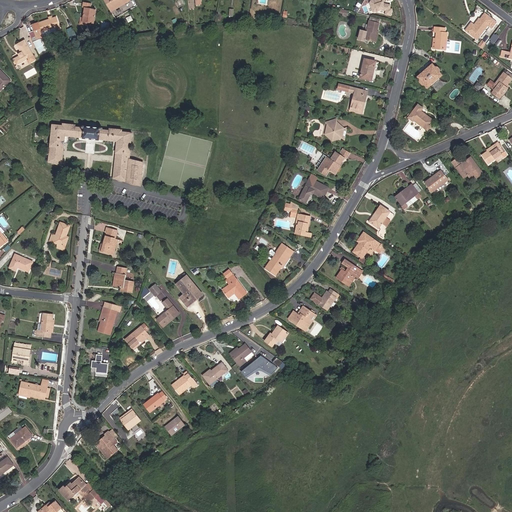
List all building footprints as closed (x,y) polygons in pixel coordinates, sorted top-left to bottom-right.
[(129,1),(128,0),(104,0),(111,12),(129,1)] [(381,15),(393,16),(393,14),(391,4),(384,3),(384,1),(384,0),(371,0),(369,0),(371,12),(374,12),(380,11),(381,15)] [(83,8),(85,8),(83,18),(83,22),(87,22),(93,24),(96,10),(90,9),(91,4),(83,2),(83,8)] [(491,28),(495,22),(484,14),(480,19),(479,19),(474,25),(471,23),(466,30),(477,39),(488,25),(491,28)] [(38,25),(33,26),(36,34),(37,37),(42,35),(41,33),(59,26),(56,18),(37,24),(38,25)] [(365,32),(363,31),(360,40),(364,41),(365,39),(374,41),(376,31),(379,23),(369,21),(367,29),(366,29),(365,32)] [(45,35),(60,30),(59,26),(41,33),(42,35),(44,35),(45,35)] [(445,33),(445,29),(435,28),(434,32),(436,32),(435,49),(446,50),(447,33),(445,33)] [(494,44),(499,36),(494,33),(489,41),(494,44)] [(29,37),(35,51),(37,51),(33,42),(31,37),(29,37)] [(31,64),(36,61),(25,41),(16,46),(20,54),(18,55),(19,57),(13,60),(16,67),(27,61),(28,60),(31,64)] [(511,59),(511,45),(510,52),(503,51),(502,57),(511,59)] [(371,81),(374,81),(378,62),(376,62),(364,59),(360,78),(371,81)] [(435,67),(432,64),(417,77),(420,80),(420,83),(422,85),(424,85),(427,88),(442,75),(439,72),(440,70),(438,68),(435,67)] [(10,81),(0,70),(0,89),(1,90),(10,81)] [(507,84),(511,79),(504,73),(495,84),(490,81),(487,85),(494,90),(492,93),(500,98),(506,89),(504,88),(507,84)] [(358,93),(359,89),(338,84),(337,89),(354,93),(350,111),(360,113),(363,100),(365,100),(366,95),(358,93)] [(420,111),(422,108),(418,105),(408,118),(413,121),(413,120),(427,130),(434,121),(420,111)] [(344,129),(336,122),(328,125),(326,135),(332,141),(342,138),(344,139),(344,137),(346,131),(346,128),(344,129)] [(52,125),(49,162),(62,165),(65,136),(67,136),(91,139),(115,141),(116,142),(113,178),(141,186),(143,163),(129,158),(131,133),(122,132),(122,130),(109,128),(109,130),(103,130),(103,129),(103,128),(102,128),(102,127),(101,127),(100,128),(85,127),(85,126),(84,126),(84,125),(83,125),(83,126),(82,126),(82,127),(75,127),(76,125),(63,123),(62,123),(62,124),(61,124),(60,124),(60,125),(60,126),(52,125)] [(481,155),(488,164),(495,159),(495,158),(502,154),(505,151),(498,142),(486,150),(487,151),(481,155)] [(350,153),(343,149),(339,154),(345,158),(346,159),(350,153)] [(335,152),(330,159),(327,157),(323,162),(322,164),(321,165),(319,167),(318,169),(326,175),(329,170),(332,172),(338,164),(340,166),(345,158),(339,154),(335,152)] [(467,163),(463,166),(462,164),(458,158),(452,162),(464,177),(467,175),(470,178),(474,175),(477,178),(482,173),(471,158),(465,162),(467,163)] [(335,174),(341,166),(340,166),(338,164),(332,172),(335,174)] [(448,180),(441,171),(425,183),(432,192),(448,180)] [(312,174),(310,178),(299,199),(305,203),(310,194),(312,195),(313,193),(323,198),(328,188),(315,181),(318,177),(312,174)] [(411,185),(410,186),(401,193),(402,194),(397,198),(402,206),(415,196),(417,198),(420,196),(418,193),(411,185)] [(402,206),(404,208),(417,198),(415,196),(402,206)] [(291,211),(293,205),(286,203),(284,210),(291,211)] [(390,212),(380,205),(375,213),(376,215),(371,223),(378,228),(390,212)] [(387,217),(392,220),(395,215),(390,212),(387,217)] [(312,233),(307,232),(310,218),(302,216),(303,214),(298,213),(296,221),(300,222),(300,223),(297,223),(295,233),(311,237),(312,233)] [(68,238),(65,237),(66,236),(70,225),(60,222),(56,235),(52,234),(50,241),(58,244),(65,246),(68,238)] [(108,236),(106,244),(104,243),(101,251),(114,254),(118,239),(115,239),(118,230),(108,228),(106,236),(108,236)] [(0,247),(8,241),(0,230),(0,247)] [(360,248),(357,246),(355,249),(361,253),(359,256),(362,258),(370,247),(375,250),(377,248),(381,251),(384,247),(380,244),(364,233),(358,241),(360,242),(362,244),(360,248)] [(275,275),(281,267),(292,250),(282,243),(276,252),(271,260),(265,268),(275,275)] [(282,268),(294,251),(292,250),(281,267),(282,268)] [(17,267),(28,271),(32,262),(15,254),(10,267),(16,270),(17,267)] [(342,263),(348,267),(346,270),(347,271),(346,272),(342,270),(337,278),(349,286),(354,278),(357,273),(360,275),(362,271),(344,260),(342,263)] [(121,287),(124,288),(123,291),(132,292),(134,282),(125,280),(127,268),(117,267),(114,286),(121,287)] [(224,274),(227,278),(232,274),(229,270),(224,274)] [(176,284),(184,294),(192,303),(203,294),(185,273),(182,276),(184,278),(176,284)] [(234,293),(239,299),(247,292),(233,275),(226,280),(230,284),(223,290),(229,297),(234,293)] [(156,296),(161,291),(155,285),(150,289),(156,296)] [(328,291),(325,295),(324,294),(321,297),(314,292),(310,298),(326,309),(329,305),(332,301),(335,296),(337,293),(330,288),(328,291)] [(162,291),(156,295),(160,301),(166,296),(162,291)] [(180,297),(188,306),(192,303),(184,294),(180,297)] [(359,307),(362,303),(355,298),(352,302),(359,307)] [(162,325),(170,319),(171,320),(180,313),(168,299),(163,303),(169,310),(157,319),(162,325)] [(98,331),(111,335),(117,311),(119,311),(121,306),(105,301),(103,307),(105,307),(102,318),(104,319),(103,322),(100,321),(98,331)] [(300,327),(303,323),(308,327),(316,315),(303,307),(298,314),(294,311),(289,319),(300,327)] [(34,335),(50,337),(51,332),(52,320),(53,314),(43,313),(41,331),(35,330),(34,335)] [(162,325),(163,327),(171,320),(170,319),(162,325)] [(144,323),(125,339),(132,348),(140,341),(141,343),(150,335),(146,331),(149,328),(144,323)] [(279,339),(281,336),(284,339),(288,333),(278,326),(272,335),(271,333),(265,341),(272,346),(275,343),(276,343),(279,339)] [(15,343),(13,358),(25,360),(26,356),(30,356),(31,345),(15,343)] [(245,344),(239,349),(232,355),(240,366),(246,361),(243,357),(251,351),(245,344)] [(238,347),(230,353),(232,355),(239,349),(238,347)] [(108,363),(102,363),(102,355),(97,354),(96,361),(92,360),(91,371),(107,373),(108,363)] [(274,373),(280,366),(273,361),(268,367),(274,373)] [(210,370),(204,375),(210,384),(216,379),(228,370),(222,363),(211,371),(210,370)] [(193,388),(195,388),(198,385),(192,378),(187,371),(184,373),(185,375),(172,385),(179,394),(186,389),(186,390),(192,386),(193,388)] [(19,395),(30,398),(31,396),(21,393),(24,382),(22,382),(19,395)] [(47,387),(48,385),(41,384),(41,386),(24,382),(21,393),(31,396),(45,399),(45,397),(47,387)] [(164,401),(163,400),(167,397),(162,391),(159,394),(158,393),(144,404),(150,412),(164,401)] [(0,407),(0,420),(11,412),(5,404),(0,407)] [(132,408),(120,418),(121,420),(133,410),(132,408)] [(141,420),(133,410),(121,420),(129,429),(141,420)] [(165,427),(171,435),(185,425),(178,416),(165,427)] [(10,439),(17,447),(32,435),(26,427),(10,439)] [(117,442),(112,436),(108,431),(105,434),(106,435),(98,442),(110,456),(118,450),(114,445),(117,442)] [(96,444),(108,458),(110,456),(98,442),(96,444)] [(0,474),(13,464),(8,457),(0,462),(0,474)] [(79,491),(82,495),(90,488),(79,477),(72,483),(71,482),(66,487),(64,485),(59,490),(69,501),(79,491)] [(93,486),(83,495),(90,502),(96,497),(101,503),(104,499),(93,486)] [(55,511),(61,508),(56,501),(51,504),(48,507),(46,505),(42,509),(43,511),(41,511),(55,511)]
